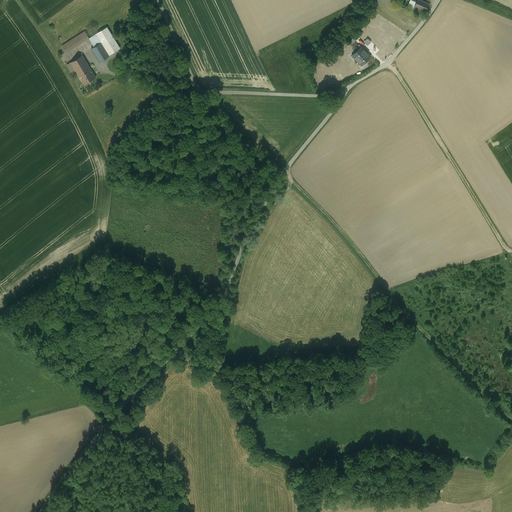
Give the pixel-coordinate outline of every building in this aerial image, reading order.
[(411,4),(409,3),(407,7),(413,9),(414,6),(416,2),(412,0),(411,4)] [(428,3),(420,0),(416,0),(416,2),(414,6),(425,11),(428,3)] [(106,27),(96,34),(101,42),(112,36),(108,29),(106,27)] [(85,32),(62,46),(66,52),(88,38),(89,38),(85,32)] [(89,38),(94,47),(101,42),(102,42),(101,42),(96,34),(89,38)] [(112,36),(101,42),(102,42),(101,42),(109,55),(120,49),(112,36)] [(379,42),(374,38),(371,41),(375,46),(379,42)] [(94,47),(91,49),(99,62),(109,55),(101,42),(94,47)] [(356,60),(366,51),(359,44),(355,48),(357,50),(352,55),(356,60)] [(366,51),(356,60),(361,65),(370,56),(366,51)] [(82,55),(71,62),(84,84),(96,77),(82,55)]
